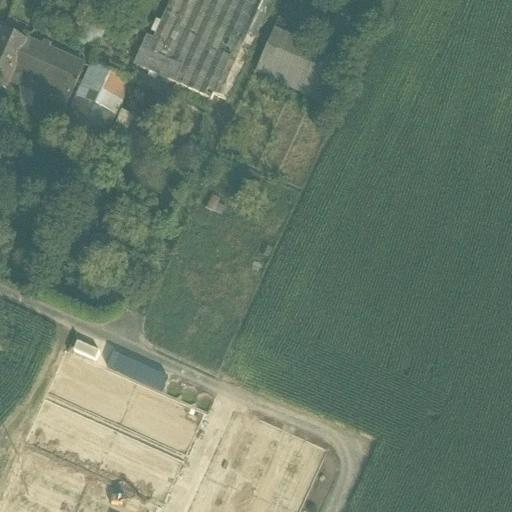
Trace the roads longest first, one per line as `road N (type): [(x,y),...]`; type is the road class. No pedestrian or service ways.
road 1 (track): [(0,287),(377,452),(348,511)]
road 2 (track): [(290,0),(130,344)]
